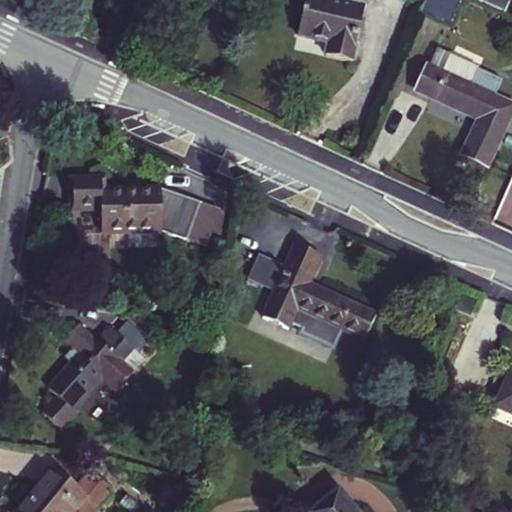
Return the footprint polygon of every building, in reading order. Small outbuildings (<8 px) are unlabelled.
[(325,55),(350,61),(362,10),(333,4),(334,0),(306,0),(298,34),(328,41),(325,55)] [(427,0),(423,11),(452,24),(462,0),(427,0)] [(467,0),(500,14),(505,1),(506,0),(504,0),(467,0)] [(511,4),(505,1),(500,14),(511,19),(511,4)] [(470,86),(427,67),(413,97),(476,126),(463,156),(483,164),(510,105),(493,97),(500,81),(477,70),(470,86)] [(75,208),(102,207),(102,192),(105,192),(105,178),(74,179),(75,208)] [(103,236),(162,235),(161,191),(105,192),(102,192),(102,207),(103,236)] [(161,191),(162,235),(187,244),(201,207),(161,191)] [(201,207),(187,244),(206,251),(220,214),(201,207)] [(94,233),(77,233),(78,257),(95,257),(94,233)] [(273,294),(261,321),(287,332),(290,327),(301,332),(299,336),(332,351),(340,333),(363,344),(375,318),(307,287),(320,259),(295,248),(285,269),(273,294)] [(246,282),(273,294),(285,269),(258,257),(246,282)] [(121,362),(133,349),(118,335),(111,329),(98,343),(80,326),(65,342),(78,354),(47,387),(57,395),(42,411),(62,430),(78,413),(75,410),(102,381),(117,395),(135,376),(121,362)] [(127,326),(118,335),(133,349),(137,353),(146,344),(127,326)] [(511,381),(500,409),(511,413),(511,381)] [(53,472),(18,511),(93,511),(108,495),(88,478),(77,492),(53,472)] [(350,511),(339,498),(322,511),(350,511)]
